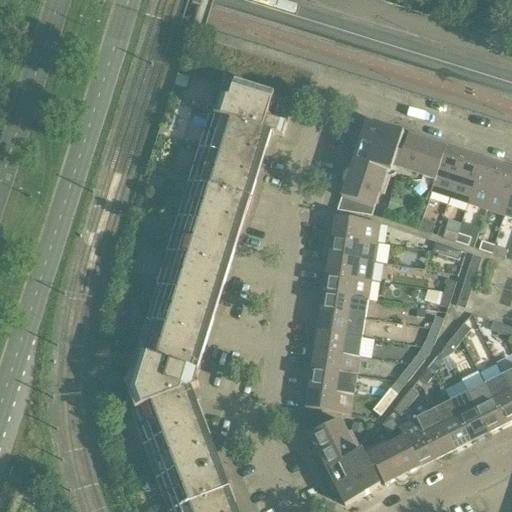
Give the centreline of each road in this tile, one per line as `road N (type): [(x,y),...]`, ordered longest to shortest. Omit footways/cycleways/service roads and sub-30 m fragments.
road 1 (residential): [(293,511),(261,450),(292,209),(328,89),(511,147)]
road 2 (secondary): [(0,402),(130,0)]
road 3 (tertiary): [(511,85),(234,0)]
road 4 (secondary): [(60,0),(0,185)]
